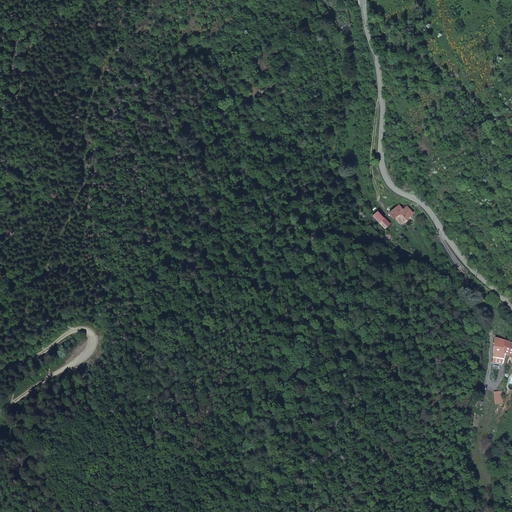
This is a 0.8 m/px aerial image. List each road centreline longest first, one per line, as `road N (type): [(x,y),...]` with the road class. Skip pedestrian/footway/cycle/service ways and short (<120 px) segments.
road 1 (tertiary): [(361,0),(378,70),(386,181),(422,203),(471,270),(511,309)]
road 2 (track): [(0,420),(94,346),(91,330),(66,327),(0,372)]
